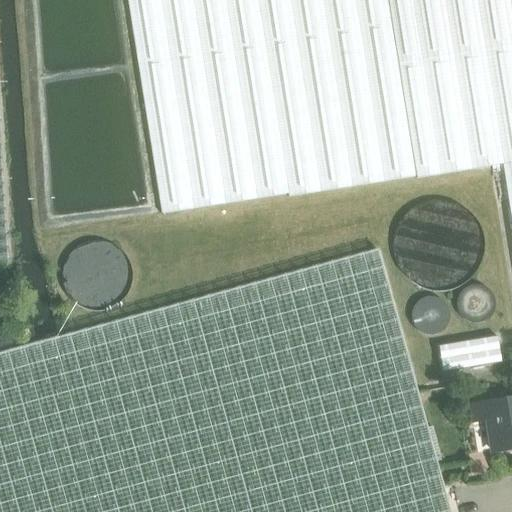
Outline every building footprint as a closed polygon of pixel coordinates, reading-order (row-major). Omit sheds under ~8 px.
[(511,228),(511,0),(126,0),(161,211),(287,191),(288,194),(415,174),(415,176),(502,163),(511,228)] [(478,253),(477,246),(475,240),(472,234),(468,228),(462,223),(458,221),(450,218),(444,217),(436,217),(430,219),(423,222),(418,226),(413,232),(409,238),(407,244),(406,252),(407,259),(408,264),(411,271),(415,276),(420,281),(425,284),(431,287),(440,288),(447,288),(454,286),(461,283),(466,279),(470,275),(474,268),(477,261),(478,253)] [(129,280),(128,273),(127,269),(124,263),(120,258),(115,254),(110,251),(100,249),(95,249),(88,250),(81,254),(77,257),(73,261),(70,266),(68,271),(67,277),(67,283),(68,289),(70,295),(73,300),(78,304),(84,308),(88,310),(96,311),(102,311),(109,309),(114,306),(119,302),(123,298),(126,293),(128,286),(129,280)] [(449,511),(377,250),(0,353),(0,511),(449,511)] [(494,310),(494,309),(494,305),(493,301),(489,296),(484,292),(478,290),(473,291),(470,292),(464,295),(461,298),(460,301),(458,308),(459,314),(462,320),(468,325),(472,327),(476,327),(482,326),(488,323),(491,319),(493,317),(494,310)] [(448,322),(448,321),(447,314),(443,308),(436,304),(430,303),(424,304),(417,308),(413,314),(412,320),(413,328),(415,331),(417,334),(423,338),(429,339),(436,338),(443,334),(447,328),(448,322)] [(496,337),(437,347),(441,373),(500,363),(496,337)] [(511,397),(469,404),(472,421),(488,419),(492,448),(490,449),(490,450),(511,446),(511,397)]
